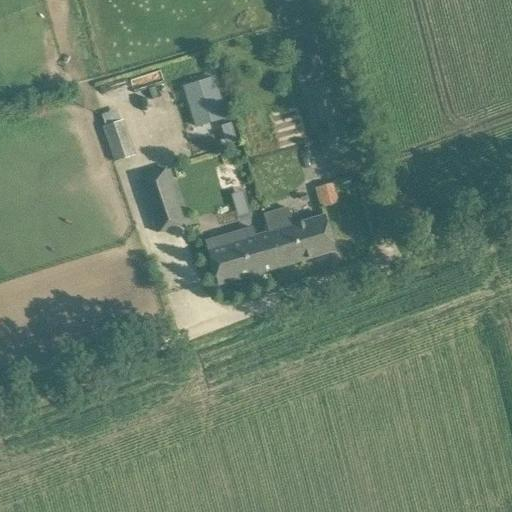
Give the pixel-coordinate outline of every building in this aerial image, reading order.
[(324,75),(315,49),(298,54),(305,81),(324,75)] [(213,79),(185,88),(196,127),(225,118),(213,79)] [(350,154),(330,84),(303,92),(324,161),(350,154)] [(135,157),(127,133),(123,120),(105,126),(102,127),(106,139),(114,164),(135,157)] [(184,225),(166,169),(136,178),(155,235),(184,225)] [(332,185),(318,188),(323,208),(338,204),(332,185)] [(293,225),(288,208),(264,216),(269,231),(255,235),(253,229),(229,236),(231,242),(207,249),(212,266),(218,285),(280,267),(335,251),(325,216),(306,222),(293,225)]
